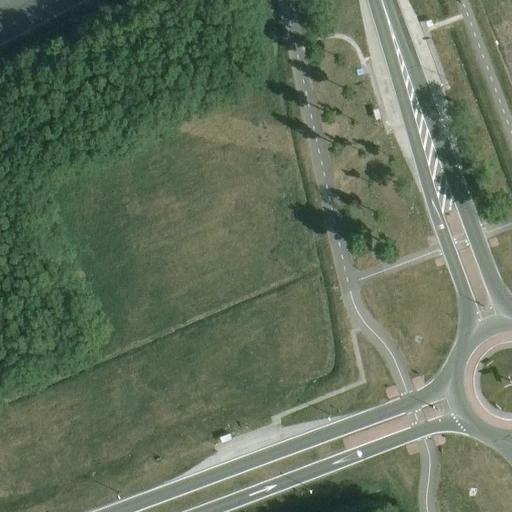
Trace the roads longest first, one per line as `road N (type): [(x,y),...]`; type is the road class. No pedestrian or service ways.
road 1 (trunk): [(453,381),(410,405),(116,511)]
road 2 (primary): [(376,0),(464,294),(468,344)]
road 3 (primary): [(511,317),(385,0)]
road 4 (trunk): [(205,511),(420,431),(467,422)]
